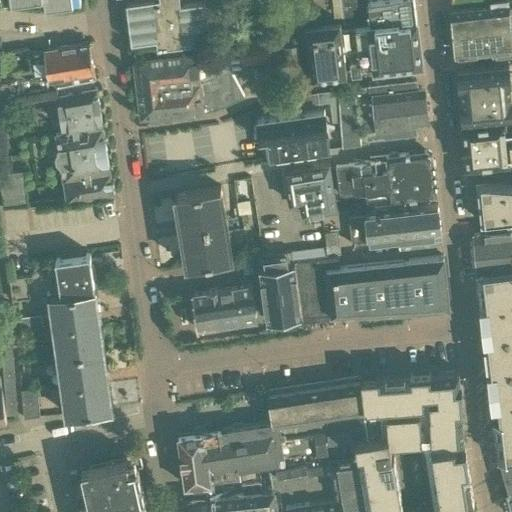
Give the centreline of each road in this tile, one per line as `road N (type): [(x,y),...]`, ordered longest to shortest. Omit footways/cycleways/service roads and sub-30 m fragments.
road 1 (residential): [(151,365),(470,324),(449,138)]
road 2 (residential): [(127,184),(449,138)]
road 3 (residential): [(151,365),(127,184)]
road 4 (residential): [(127,184),(105,16)]
road 5 (residential): [(157,416),(0,452)]
road 6 (residential): [(449,138),(431,0)]
